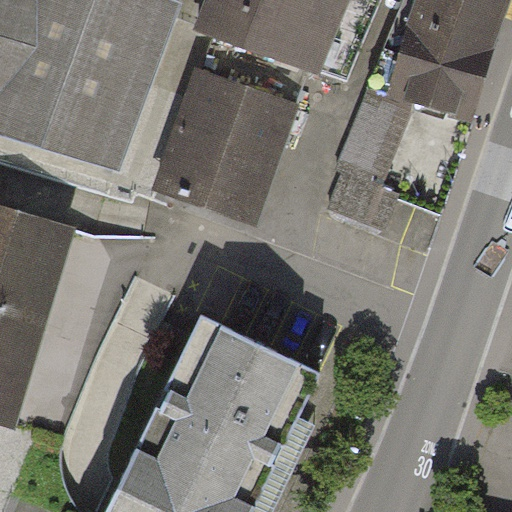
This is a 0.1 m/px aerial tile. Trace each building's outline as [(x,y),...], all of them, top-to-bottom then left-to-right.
[(0,0),(0,116),(127,153),(172,2),(163,0),(0,0)] [(212,0),(199,34),(213,39),(159,190),(254,222),(307,69),(348,85),(381,0),(212,0)] [(424,0),(423,4),(410,0),(409,0),(338,171),(346,175),(330,211),(382,231),(396,195),(380,187),(414,100),(468,118),(508,0),(424,0)] [(0,417),(21,423),(76,233),(0,210),(0,417)] [(264,511),(329,376),(201,315),(107,511),(264,511)]
